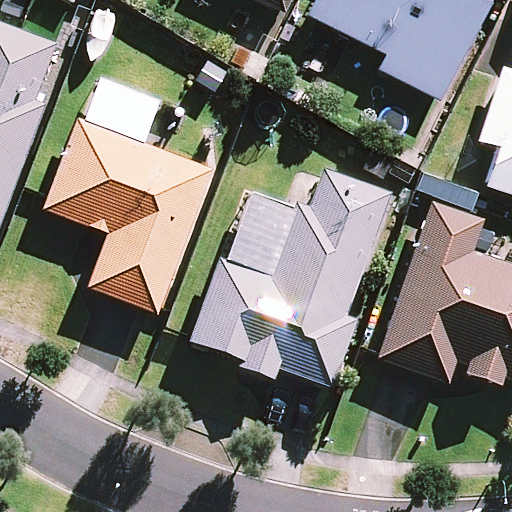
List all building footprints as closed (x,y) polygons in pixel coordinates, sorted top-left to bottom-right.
[(230,0),(272,21),(282,0),(230,0)] [(306,0),(295,23),(374,62),(366,77),(428,108),(482,0),(306,0)] [(511,3),(503,32),(511,35),(511,80),(491,73),(465,149),(486,156),(473,194),(511,207),(511,3)] [(273,39),(241,27),(224,71),(256,83),(273,39)] [(44,52),(0,34),(0,198),(34,111),(23,107),(44,52)] [(144,322),(200,176),(65,124),(30,217),(95,242),(74,296),(144,322)] [(333,323),(378,202),(312,177),(298,214),(287,209),(259,283),(208,264),(176,351),(227,370),(224,375),(259,388),(264,375),(319,396),(344,327),(333,323)] [(472,227),(419,209),(364,366),(437,391),(444,369),(455,372),(451,383),(488,395),(491,385),(511,392),(511,276),(461,258),(472,227)]
